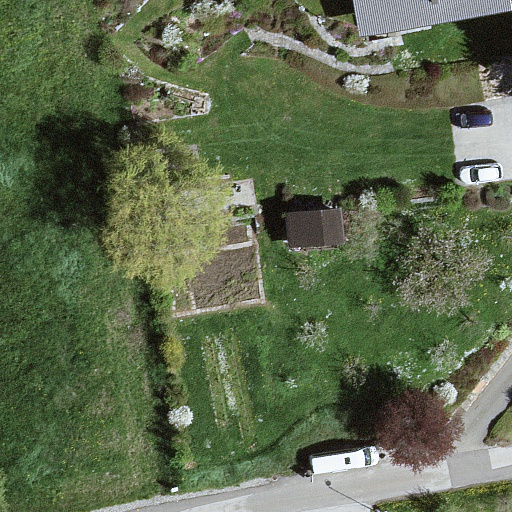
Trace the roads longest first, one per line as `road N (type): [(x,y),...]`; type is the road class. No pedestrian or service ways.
road 1 (unclassified): [(274,511),(511,467)]
road 2 (track): [(401,488),(511,373)]
